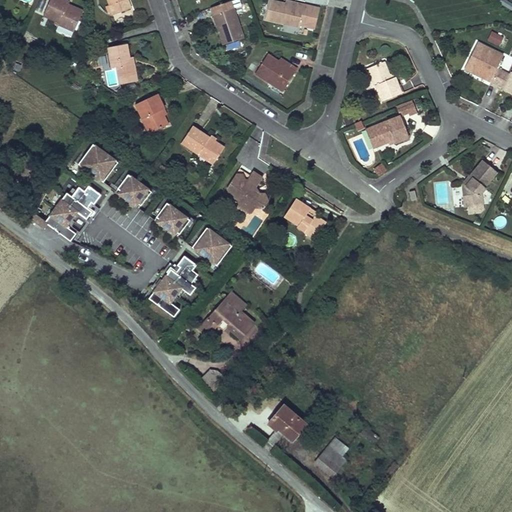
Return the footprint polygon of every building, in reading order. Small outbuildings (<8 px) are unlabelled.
[(69,6),(59,0),(50,0),(43,15),(58,23),(58,24),(72,32),(81,17),(67,10),(69,7),(69,6)] [(103,0),(109,18),(129,12),(125,0),(103,0)] [(261,20),(294,28),(295,24),(302,26),(305,17),(307,7),(298,5),(297,9),(282,6),(265,2),(261,20)] [(67,10),(81,17),(82,14),(69,7),(67,10)] [(241,40),(232,12),(212,19),(222,47),(241,40)] [(491,30),(486,41),(499,46),(503,35),(491,30)] [(506,54),(479,41),(466,67),(503,86),(510,72),(499,67),(506,54)] [(136,76),(132,57),(129,58),(126,45),(106,49),(107,54),(100,56),(103,73),(116,70),(118,80),(136,76)] [(272,61),(262,55),(250,73),(278,91),(290,73),(283,68),(272,61)] [(272,61),(283,68),(285,65),(274,58),(272,61)] [(384,62),(367,69),(376,88),(378,87),(385,102),(404,93),(397,78),(393,80),(391,75),(384,62)] [(511,69),(510,72),(503,86),(502,89),(511,93),(511,69)] [(134,108),(147,137),(167,128),(161,115),(163,113),(156,98),(134,108)] [(415,99),(407,102),(411,112),(420,112),(415,99)] [(407,102),(402,105),(405,114),(411,112),(407,102)] [(403,115),(375,126),(382,146),(391,142),(397,140),(398,143),(412,137),(403,115)] [(382,146),(375,126),(369,129),(376,148),(382,146)] [(221,150),(189,129),(178,147),(210,167),(221,150)] [(101,183),(115,163),(90,145),(75,165),(101,183)] [(497,170),(482,157),(460,181),(460,205),(476,205),(476,197),(482,190),(485,187),(483,185),(497,170)] [(373,169),(378,175),(385,170),(381,163),(373,169)] [(235,172),(232,176),(242,183),(245,178),(235,172)] [(242,183),(232,176),(224,189),(227,198),(241,206),(240,209),(242,215),(249,215),(252,209),(260,211),(265,203),(260,195),(255,196),(251,189),(258,180),(248,174),(245,178),(242,183)] [(139,206),(149,191),(125,175),(115,189),(119,192),(117,195),(133,206),(135,203),(139,206)] [(92,212),(86,208),(89,204),(92,206),(99,196),(86,187),(82,193),(76,189),(74,192),(69,198),(66,196),(64,195),(43,224),(33,216),(29,222),(43,231),(46,226),(69,243),(75,235),(67,229),(68,228),(66,227),(75,213),(77,215),(85,220),(87,216),(88,217),(92,212)] [(415,191),(409,192),(411,202),(417,200),(415,191)] [(241,206),(227,198),(230,207),(242,215),(240,209),(241,206)] [(294,229),(310,240),(315,231),(321,223),(313,218),(304,212),(306,209),(292,200),(281,217),(296,226),(294,229)] [(178,234),(188,219),(164,203),(154,217),(158,220),(157,222),(172,234),(174,231),(178,234)] [(315,215),(306,209),(304,212),(313,218),(315,215)] [(68,228),(77,215),(75,213),(66,227),(68,228)] [(216,264),(231,244),(205,226),(191,247),(216,264)] [(170,302),(180,288),(184,290),(190,294),(195,287),(194,286),(191,283),(195,277),(197,274),(191,270),(195,264),(182,255),(175,264),(178,266),(175,271),(169,266),(165,272),(167,272),(160,282),(158,281),(157,284),(158,285),(148,298),(174,316),(180,309),(174,305),(170,302)] [(174,305),(184,290),(180,288),(170,302),(174,305)] [(225,292),(219,299),(227,307),(230,303),(239,310),(242,307),(225,292)] [(227,307),(219,299),(191,329),(202,339),(219,321),(225,326),(221,330),(235,342),(250,326),(236,314),(239,310),(230,303),(227,307)] [(196,377),(208,390),(220,377),(212,370),(203,370),(196,377)] [(305,424),(283,405),(267,423),(274,429),(263,442),(269,447),(282,432),(291,440),(305,424)] [(348,449),(333,437),(313,463),(332,478),(347,460),(342,456),(348,449)]
